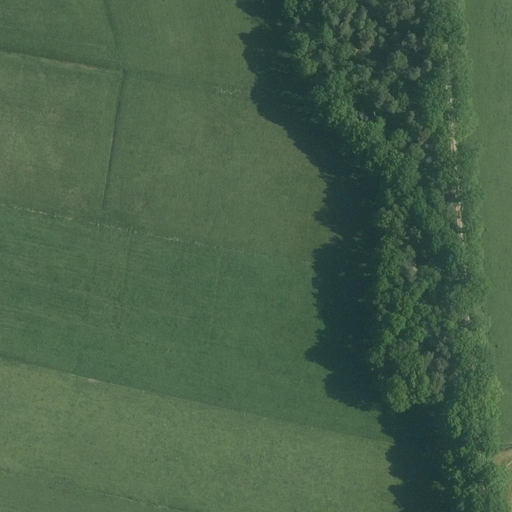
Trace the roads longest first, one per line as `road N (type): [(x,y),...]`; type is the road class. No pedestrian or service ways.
road 1 (track): [(482,511),(440,0)]
road 2 (track): [(464,511),(452,397),(432,384),(363,384)]
